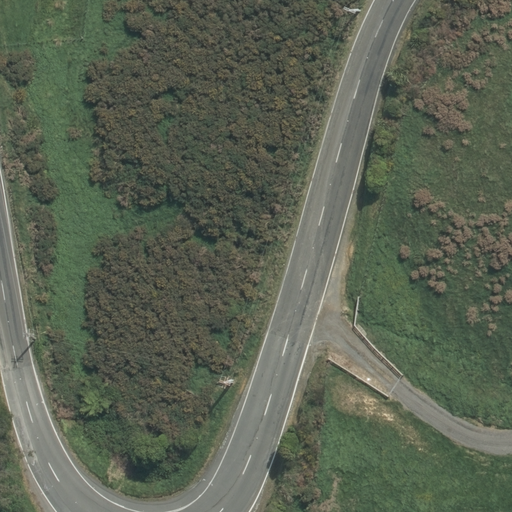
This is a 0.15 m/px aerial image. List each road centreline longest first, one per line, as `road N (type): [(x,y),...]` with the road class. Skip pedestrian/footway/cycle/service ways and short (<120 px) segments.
road 1 (tertiary): [(391,0),(363,70),(271,395),(222,511)]
road 2 (track): [(511,442),(470,440),(432,417),(298,296)]
road 3 (tertiary): [(85,511),(57,480),(23,398),(0,292)]
